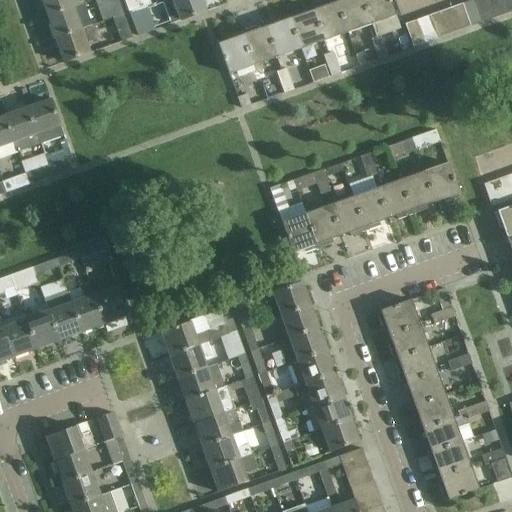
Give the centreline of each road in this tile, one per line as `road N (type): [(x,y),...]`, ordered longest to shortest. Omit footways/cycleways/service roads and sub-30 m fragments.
road 1 (residential): [(414,511),(345,320),(347,302),(471,257)]
road 2 (residential): [(0,452),(9,417),(98,378)]
